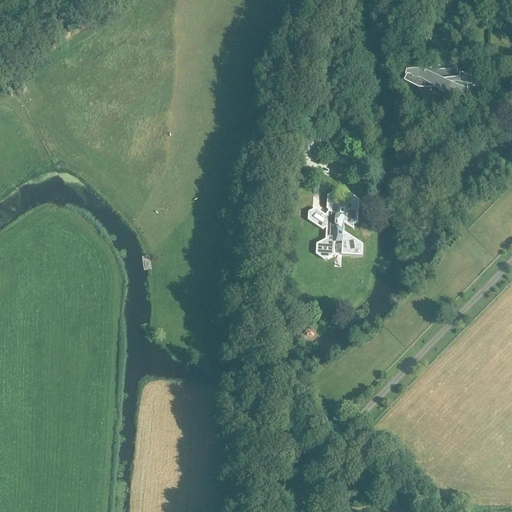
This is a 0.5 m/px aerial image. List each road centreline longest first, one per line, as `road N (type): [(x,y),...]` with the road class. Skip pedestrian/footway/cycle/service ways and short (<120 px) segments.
road 1 (unclassified): [(259,511),(250,348),(256,252),(324,0)]
road 2 (track): [(511,262),(329,444),(258,484)]
road 3 (track): [(0,72),(105,0)]
